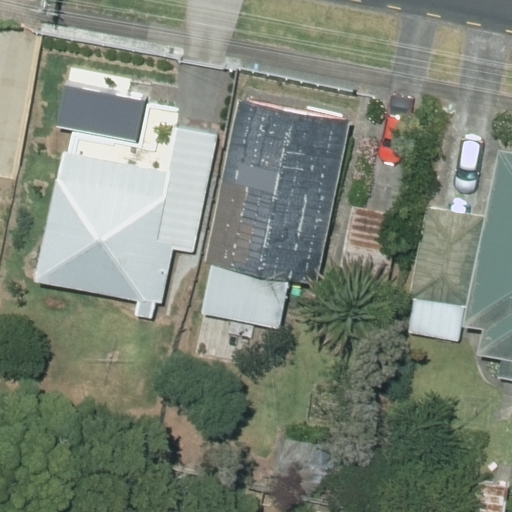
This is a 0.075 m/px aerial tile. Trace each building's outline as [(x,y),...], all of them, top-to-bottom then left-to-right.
[(0,135),(8,137),(24,29),(0,25),(0,135)] [(202,261),(193,311),(275,327),(284,279),(309,283),(340,120),(231,98),(196,260),(202,261)] [(25,278),(131,299),(129,313),(149,316),(152,302),(156,303),(168,245),(189,250),(214,132),(168,122),(158,168),(55,149),(25,278)] [(495,358),(491,378),(511,381),(511,151),(493,148),(457,325),(474,328),(469,354),(495,358)] [(422,206),(403,293),(407,293),(401,328),(452,338),(475,215),(422,206)] [(344,451),(333,449),(334,446),(282,438),(277,475),(328,484),(329,480),(339,482),(344,451)] [(466,511),(501,511),(505,484),(471,480),(466,511)]
